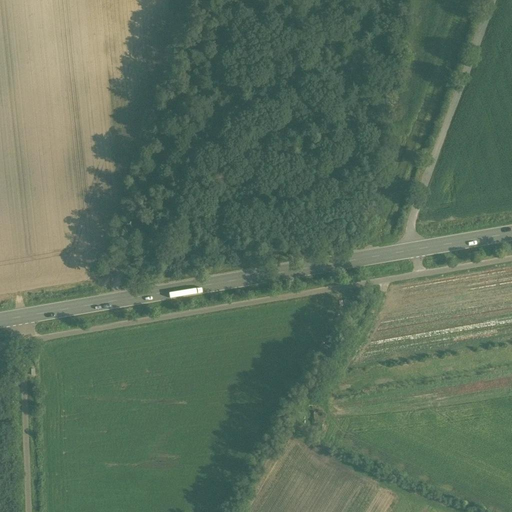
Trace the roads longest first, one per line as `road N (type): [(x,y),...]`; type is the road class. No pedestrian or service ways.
road 1 (primary): [(511,232),(0,320)]
road 2 (track): [(208,0),(115,300)]
road 3 (track): [(491,0),(412,222),(419,274)]
